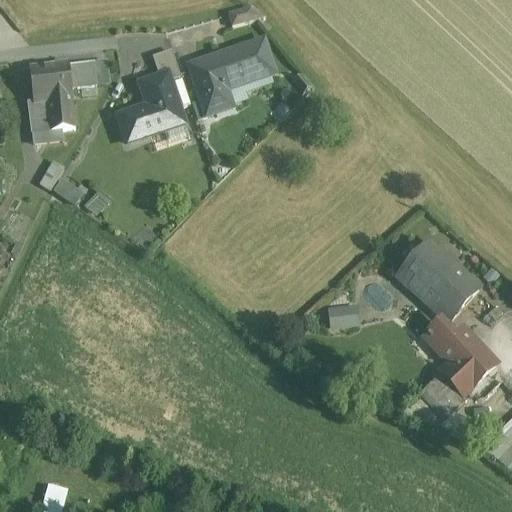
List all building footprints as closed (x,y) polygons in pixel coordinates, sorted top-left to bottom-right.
[(251,10),(228,17),(231,30),(265,21),(251,10)] [(229,59),(191,72),(207,119),(231,110),(226,95),(227,94),(226,92),(274,77),(263,45),(228,56),(229,59)] [(172,55),(153,62),(159,80),(161,86),(169,84),(181,80),(172,55)] [(94,65),(68,68),(71,91),(97,88),(94,65)] [(68,68),(30,72),(34,105),(28,106),(31,131),(49,130),(50,134),(75,132),(71,101),(72,101),(71,91),(68,68)] [(148,110),(134,114),(133,112),(117,117),(127,147),(164,134),(165,136),(185,130),(169,84),(161,86),(159,80),(140,87),(148,110)] [(53,164),(40,188),(50,194),(64,170),(53,164)] [(60,179),(52,193),(75,206),(83,193),(60,179)] [(97,217),(110,200),(99,191),(85,208),(97,217)] [(476,291),(430,251),(401,280),(422,299),(432,289),(445,300),(443,303),(454,314),(476,291)] [(351,311),(330,314),(333,331),(353,329),(351,311)] [(492,368),(461,335),(453,343),(439,329),(428,340),(452,366),(459,373),(447,385),(460,398),(461,398),(492,368)] [(452,366),(420,398),(445,424),(466,403),(461,398),(460,398),(447,385),(459,373),(452,366)] [(511,417),(488,440),(511,466),(511,465),(511,417)] [(67,492),(49,486),(43,507),(52,510),(51,511),(71,511),(62,509),(67,492)]
